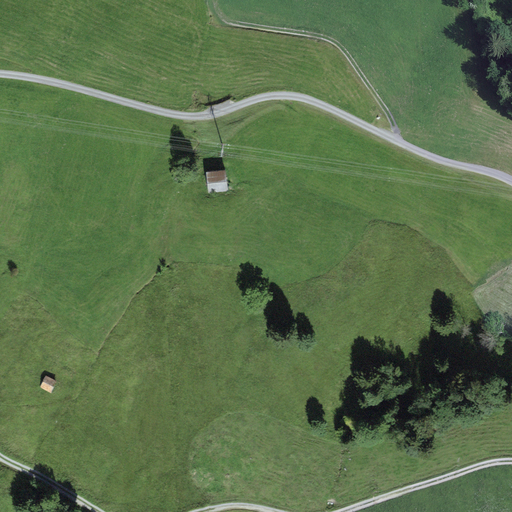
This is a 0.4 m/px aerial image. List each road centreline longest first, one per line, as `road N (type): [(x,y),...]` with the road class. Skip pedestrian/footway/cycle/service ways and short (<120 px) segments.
road 1 (unclassified): [(511,180),(446,162),(315,101),(271,95),(178,116),(0,74)]
road 2 (track): [(348,511),(485,463),(511,461)]
road 3 (track): [(0,457),(109,511)]
